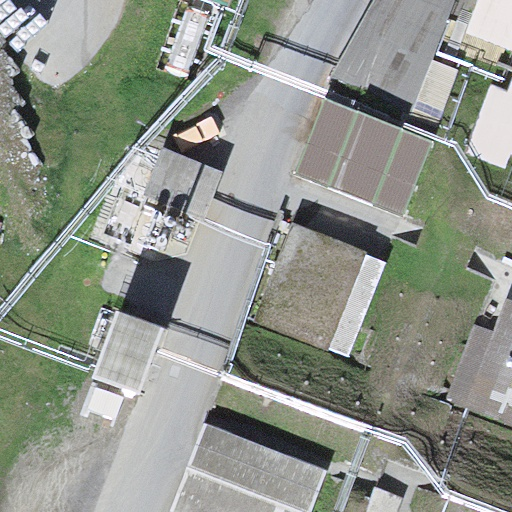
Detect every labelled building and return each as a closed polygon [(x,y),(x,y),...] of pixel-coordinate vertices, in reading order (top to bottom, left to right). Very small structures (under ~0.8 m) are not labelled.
[(206,0),(230,8),(232,0),(206,0)] [(453,0),(371,0),(329,79),(411,113),(453,0)] [(511,0),(470,0),(461,24),(511,43),(511,47),(499,81),(485,76),(461,137),(511,156),(511,0)] [(431,141),(322,99),(292,177),(402,218),(431,141)] [(222,172),(161,149),(142,198),(203,221),(222,172)] [(290,222),(252,321),(348,363),(386,263),(290,222)] [(511,302),(504,299),(493,332),(473,325),(445,401),(511,427),(511,302)] [(164,327),(114,308),(91,379),(140,395),(164,327)] [(312,511),(328,468),(192,422),(162,511),(312,511)] [(395,511),(401,497),(370,487),(362,511),(395,511)]
